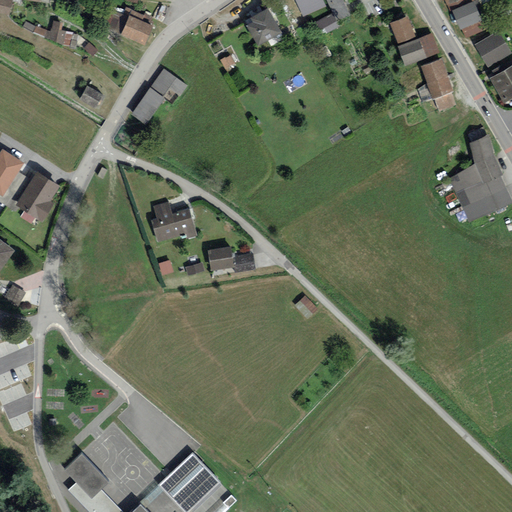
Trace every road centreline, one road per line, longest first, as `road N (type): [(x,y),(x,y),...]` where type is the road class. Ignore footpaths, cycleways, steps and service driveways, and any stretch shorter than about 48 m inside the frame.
road 1 (residential): [(511,483),(207,198),(97,147)]
road 2 (residential): [(189,442),(43,309)]
road 3 (residential): [(97,147),(155,50),(218,0)]
road 4 (residential): [(66,511),(37,439),(40,331)]
road 5 (residential): [(43,309),(59,227),(97,147)]
road 6 (secondary): [(496,124),(423,0)]
